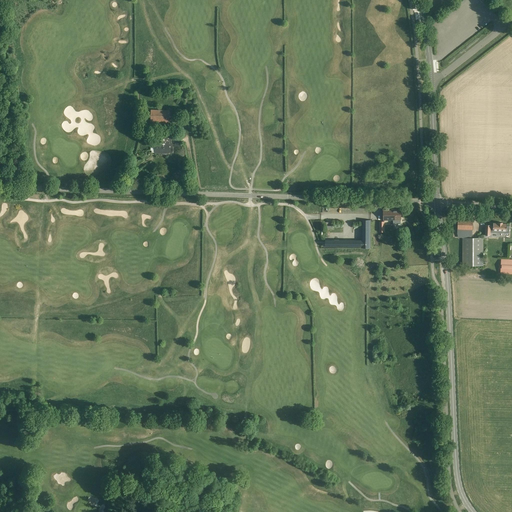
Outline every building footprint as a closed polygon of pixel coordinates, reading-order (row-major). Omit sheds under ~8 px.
[(151,109),(150,123),(170,124),(170,110),(151,109)] [(152,150),(155,151),(155,153),(168,153),(169,142),(165,141),(165,139),(160,139),(156,138),(156,141),(156,144),(152,144),(152,150)] [(401,209),(383,210),(383,220),(401,220),(401,209)] [(369,220),(360,220),(360,239),(324,239),(324,246),(360,246),(360,247),(369,247),(369,220)] [(483,266),(483,238),(471,237),(471,235),(472,235),(473,221),(458,220),(457,238),(462,238),(462,266),(483,266)] [(506,227),(506,224),(502,224),(502,223),(497,223),(497,224),(492,223),(492,227),(490,227),(490,225),(485,225),(484,236),(489,236),(489,233),(508,234),(508,227),(506,227)] [(500,274),(511,273),(511,259),(501,259),(500,274)]
